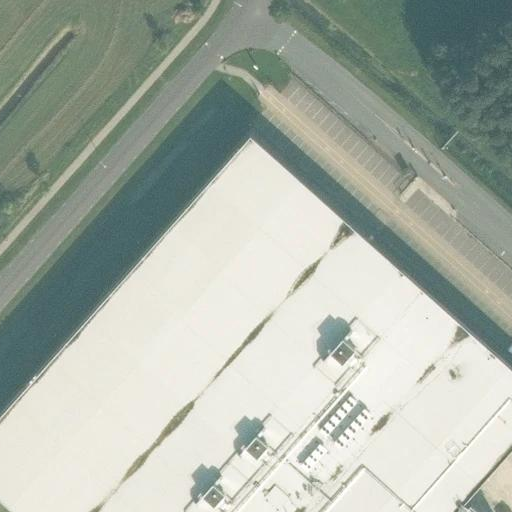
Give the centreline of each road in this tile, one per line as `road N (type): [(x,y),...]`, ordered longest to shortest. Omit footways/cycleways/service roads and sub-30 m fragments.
road 1 (unclassified): [(245,0),(241,16),(0,293)]
road 2 (unknown): [(277,107),(511,319)]
